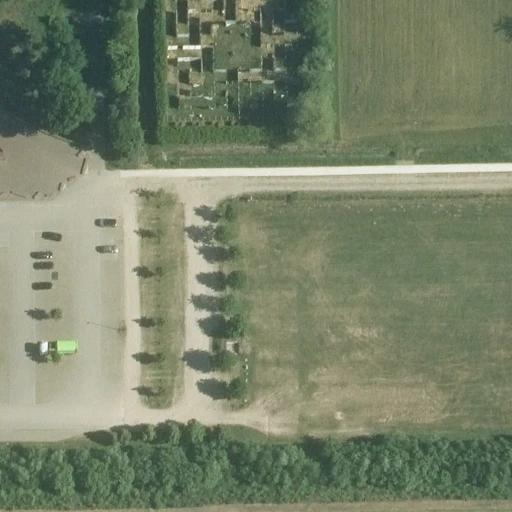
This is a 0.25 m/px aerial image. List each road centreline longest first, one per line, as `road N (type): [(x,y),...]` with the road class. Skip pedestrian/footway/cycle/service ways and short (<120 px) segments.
road 1 (track): [(511,184),(220,191),(175,184),(96,194)]
road 2 (track): [(120,417),(167,420),(193,400),(197,220)]
